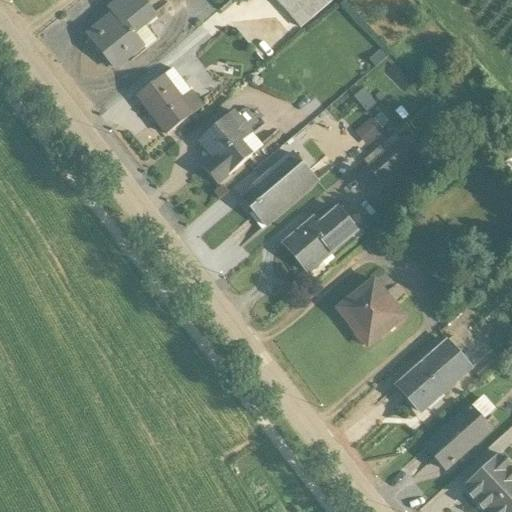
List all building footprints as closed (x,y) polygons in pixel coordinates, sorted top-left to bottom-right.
[(144,28),(157,18),(141,0),(116,0),(106,9),(110,14),(84,35),(114,72),(143,49),(144,51),(155,42),(144,28)] [(331,2),(328,0),(274,0),(299,29),(331,2)] [(356,61),(356,75),(366,74),(366,61),(373,68),(386,57),(378,49),(365,60),(356,61)] [(172,70),(135,98),(164,137),(202,108),(191,92),(190,93),(172,70)] [(376,105),(362,90),(353,98),(367,113),(376,105)] [(263,125),(251,111),(243,110),(237,116),(234,113),(196,144),(204,152),(201,155),(199,165),(201,168),(201,169),(217,188),(261,147),(251,136),(263,125)] [(382,133),(370,120),(354,133),(366,147),(382,133)] [(362,162),(380,184),(415,151),(413,148),(419,143),(411,135),(405,140),(402,137),(398,140),(394,136),(362,162)] [(240,201),(265,229),(318,184),(291,153),(252,187),(253,190),(240,201)] [(312,217),(280,245),(307,277),(358,234),(336,208),(318,223),(312,217)] [(373,278),(334,310),(366,351),(406,318),(373,278)] [(393,387),(420,417),(426,411),(429,413),(445,399),(442,397),(472,370),(461,358),(468,352),(453,337),(447,342),(446,340),(393,387)] [(422,449),(444,473),(491,431),(469,406),(422,449)] [(477,511),(511,511),(511,462),(511,464),(501,454),(500,454),(459,492),(477,511)]
